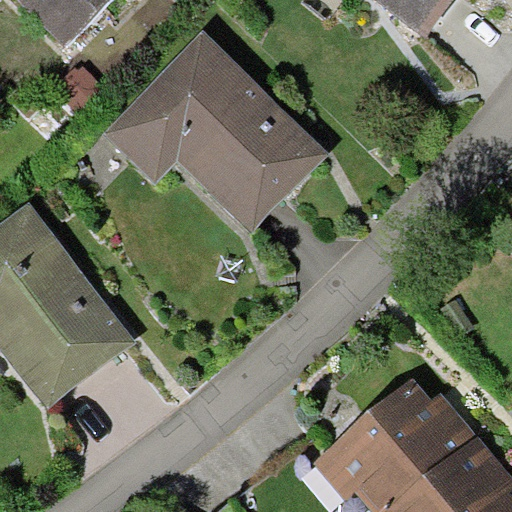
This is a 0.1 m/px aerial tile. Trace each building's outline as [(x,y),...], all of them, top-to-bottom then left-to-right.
[(11,0),(75,58),(135,0),(11,0)] [(363,0),(388,20),(431,54),(475,0),(363,0)] [(340,166),(219,50),(114,159),(167,209),(194,181),(263,247),(340,166)] [(145,358),(44,230),(0,264),(0,352),(63,425),(145,358)] [(435,404),(412,377),(313,462),(349,504),(358,496),(371,511),(511,511),(511,494),(511,492),(511,471),(453,402),(447,395),(435,404)]
